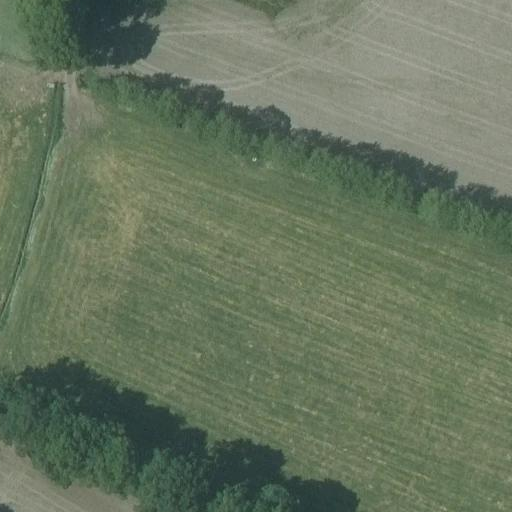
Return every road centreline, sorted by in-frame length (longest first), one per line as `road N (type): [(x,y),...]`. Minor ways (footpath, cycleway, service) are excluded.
road 1 (track): [(511,267),(59,92)]
road 2 (track): [(78,0),(60,59),(59,160),(24,306),(0,359)]
